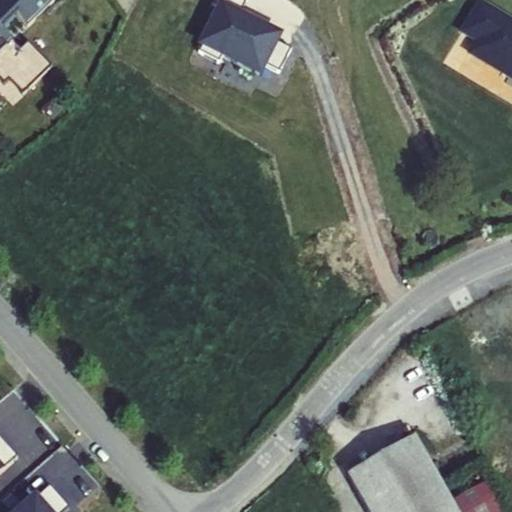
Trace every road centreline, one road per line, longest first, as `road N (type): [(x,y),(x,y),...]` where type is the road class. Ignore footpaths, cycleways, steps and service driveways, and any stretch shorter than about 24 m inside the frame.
road 1 (residential): [(208,511),(400,312),(442,281),(511,249)]
road 2 (residential): [(174,511),(0,315)]
